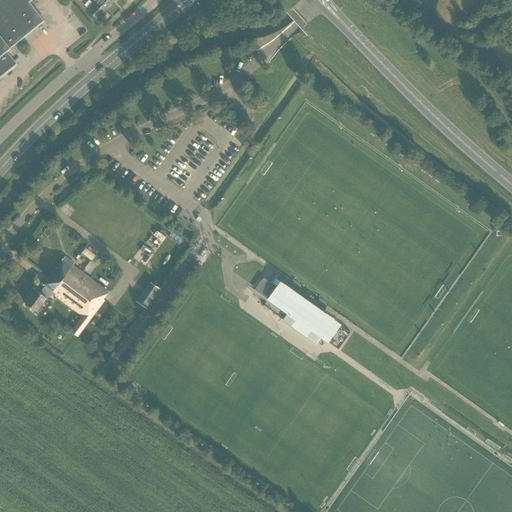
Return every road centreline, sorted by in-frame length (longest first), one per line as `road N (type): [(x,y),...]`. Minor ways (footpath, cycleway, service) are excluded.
road 1 (unclassified): [(0,247),(72,170),(217,94),(325,0)]
road 2 (trunk): [(511,185),(343,24)]
road 3 (trunk): [(0,170),(103,70)]
road 4 (unknown): [(0,101),(57,39),(61,25),(46,0)]
road 5 (unclassified): [(0,137),(91,56)]
